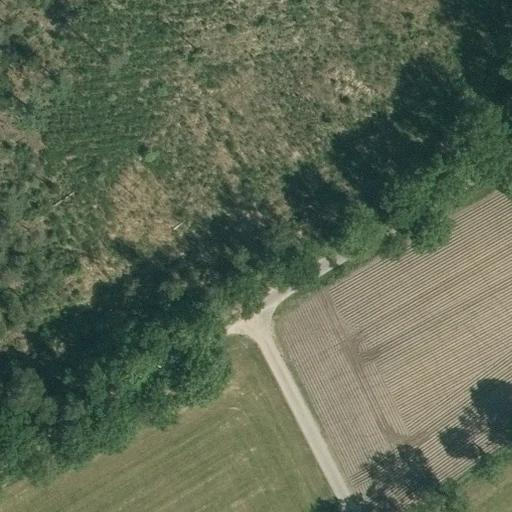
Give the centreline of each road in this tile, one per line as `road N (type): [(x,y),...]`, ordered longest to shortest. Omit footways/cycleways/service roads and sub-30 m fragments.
road 1 (unclassified): [(249,313),(511,154)]
road 2 (track): [(249,313),(0,463)]
